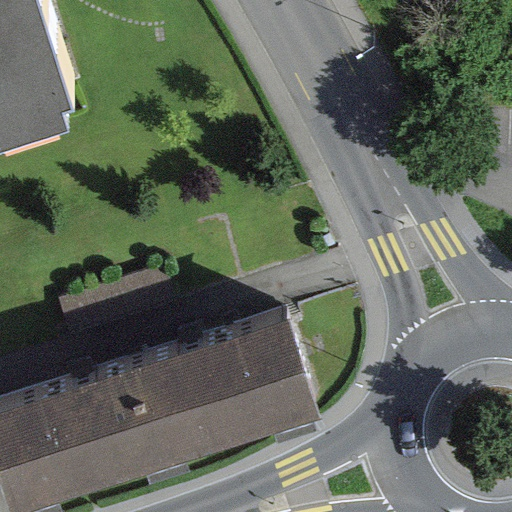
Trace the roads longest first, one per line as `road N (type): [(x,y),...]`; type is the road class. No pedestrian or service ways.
road 1 (residential): [(457,343),(342,101),(283,0)]
road 2 (tertiary): [(457,343),(415,373),(401,394),(391,444),(395,470)]
road 3 (tertiary): [(395,470),(260,511)]
